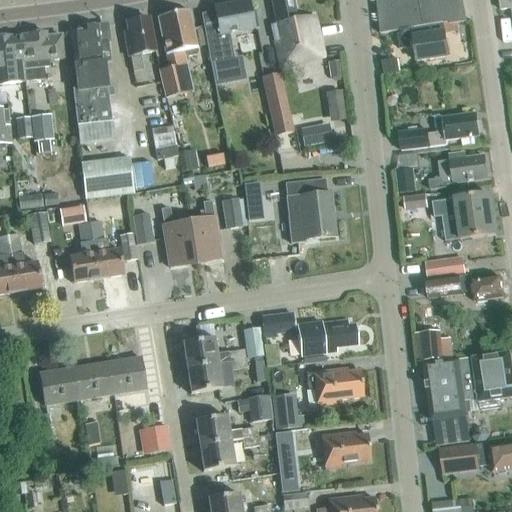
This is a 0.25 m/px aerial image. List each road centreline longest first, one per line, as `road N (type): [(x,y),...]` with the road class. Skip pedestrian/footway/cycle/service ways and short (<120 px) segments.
road 1 (residential): [(386,279),(356,0)]
road 2 (residential): [(154,316),(386,279)]
road 3 (residential): [(412,511),(386,279)]
road 4 (residential): [(479,0),(511,229)]
road 5 (residential): [(154,316),(187,511)]
road 6 (residential): [(0,340),(154,316)]
